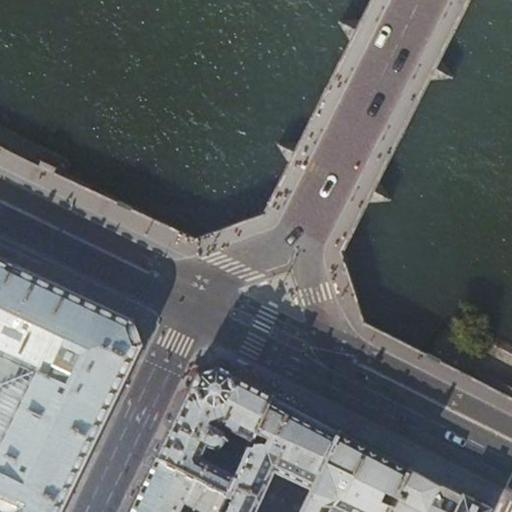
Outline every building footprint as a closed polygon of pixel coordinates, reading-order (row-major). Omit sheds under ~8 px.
[(0,511),(59,511),(124,380),(140,347),(131,324),(98,308),(53,288),(14,269),(0,262),(0,511)] [(262,419),(273,397),(255,387),(238,379),(238,380),(219,370),(199,377),(189,396),(188,395),(179,415),(157,461),(227,496),(236,477),(201,460),(207,449),(210,450),(214,451),(218,451),(221,449),(224,446),(225,443),(225,440),(229,441),(234,433),(252,442),(252,441),(263,419),(262,419)] [(306,414),(273,397),(262,419),(263,419),(252,441),(252,442),(236,477),(227,496),(220,511),(254,511),(273,473),(312,490),(340,432),(306,414)] [(312,490),(301,511),(487,511),(487,509),(459,495),(424,476),(413,470),(384,455),(353,439),(340,432),(312,490)] [(220,511),(227,496),(157,461),(141,494),(131,511),(180,511),(182,507),(187,504),(202,511),(220,511)]
